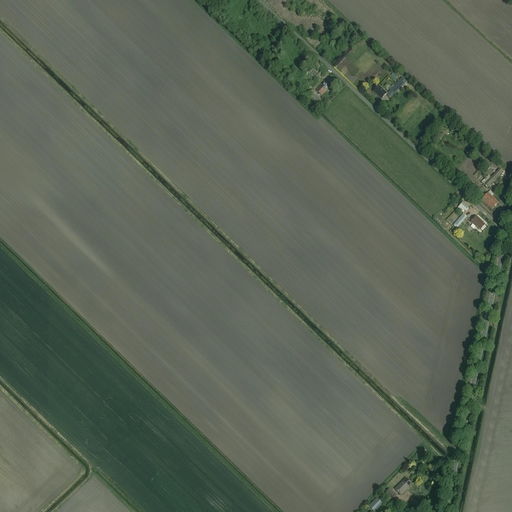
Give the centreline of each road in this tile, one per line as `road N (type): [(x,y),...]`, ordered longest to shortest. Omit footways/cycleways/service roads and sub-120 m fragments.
road 1 (unclassified): [(507,233),(257,0)]
road 2 (unclassified): [(446,511),(507,233)]
